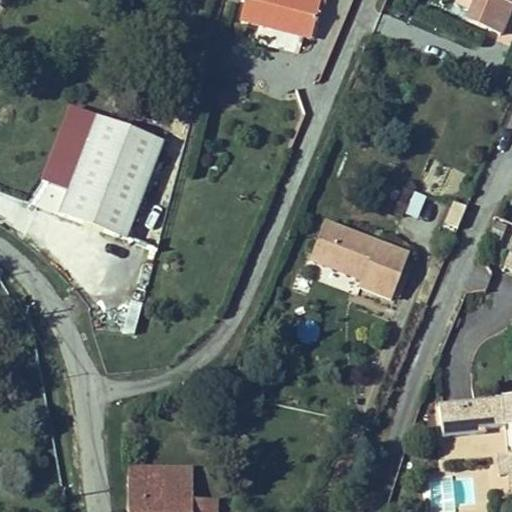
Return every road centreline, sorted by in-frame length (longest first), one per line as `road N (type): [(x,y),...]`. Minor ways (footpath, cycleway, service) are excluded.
road 1 (unknown): [(511,150),(371,511)]
road 2 (residential): [(95,511),(93,383),(55,277),(0,243)]
road 3 (unknown): [(0,243),(135,246)]
